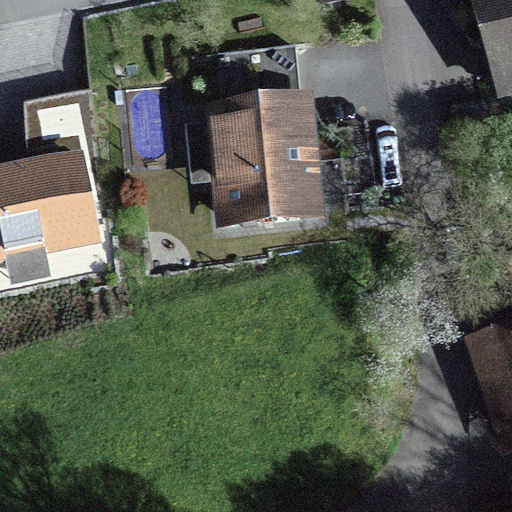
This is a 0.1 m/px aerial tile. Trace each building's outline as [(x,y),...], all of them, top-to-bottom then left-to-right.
[(511,0),(468,0),(498,103),(511,99),(511,0)] [(312,96),(203,107),(205,125),(185,127),(191,186),(211,184),(214,220),(211,221),(213,238),(325,226),(312,96)] [(0,264),(100,245),(96,225),(81,154),(0,169),(0,264)] [(106,223),(96,225),(100,245),(0,264),(0,293),(116,271),(106,223)] [(511,325),(462,342),(503,460),(511,456),(511,325)]
